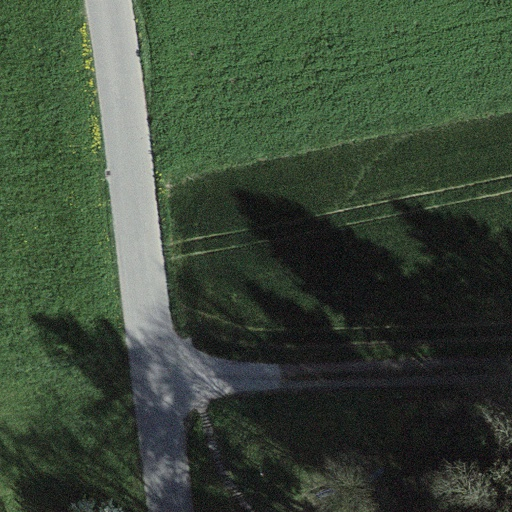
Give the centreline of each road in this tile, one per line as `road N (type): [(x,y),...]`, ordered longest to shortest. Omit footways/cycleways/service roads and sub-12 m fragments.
road 1 (tertiary): [(110,0),(174,511)]
road 2 (track): [(511,383),(382,370),(159,385)]
